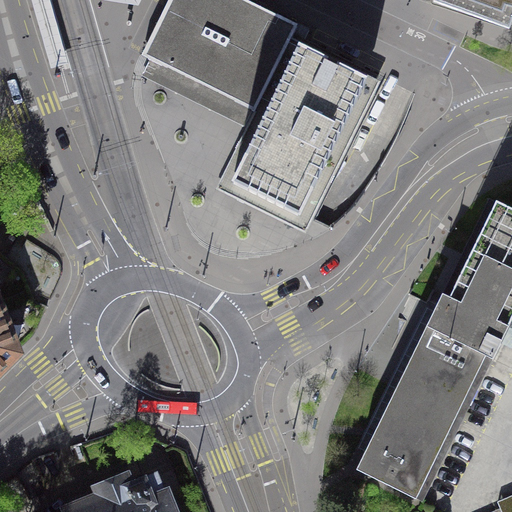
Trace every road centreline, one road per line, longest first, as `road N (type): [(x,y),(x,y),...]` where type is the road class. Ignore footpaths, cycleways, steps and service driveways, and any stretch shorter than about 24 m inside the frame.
road 1 (primary): [(239,330),(339,279),(428,165),(491,124)]
road 2 (primary): [(114,281),(44,139),(20,69)]
road 3 (residential): [(491,124),(484,94),(460,63),(331,0)]
road 4 (secondary): [(0,446),(101,405),(141,404)]
road 5 (primary): [(239,330),(189,286),(155,277),(114,281)]
